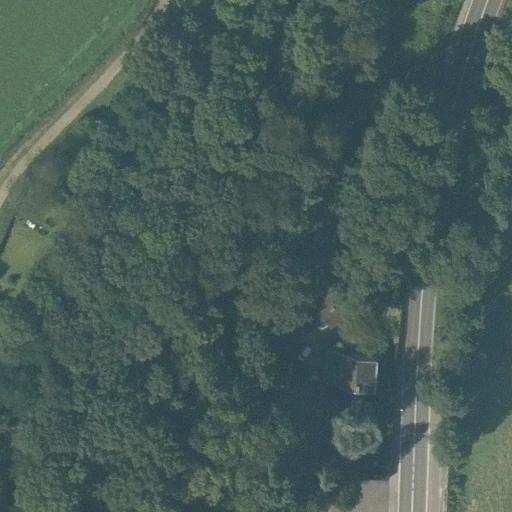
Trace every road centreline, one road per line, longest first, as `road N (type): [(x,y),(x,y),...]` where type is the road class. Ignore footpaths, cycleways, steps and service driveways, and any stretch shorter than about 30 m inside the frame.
road 1 (secondary): [(490,0),(447,124),(421,332),(411,511)]
road 2 (track): [(167,0),(0,195)]
